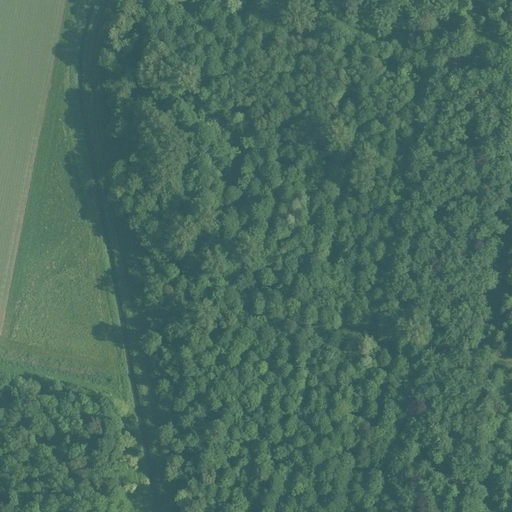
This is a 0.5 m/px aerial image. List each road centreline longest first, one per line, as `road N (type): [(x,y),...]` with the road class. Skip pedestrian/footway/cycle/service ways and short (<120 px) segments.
road 1 (track): [(170,511),(95,107),(91,57),(106,0)]
road 2 (track): [(511,359),(213,311),(133,315)]
